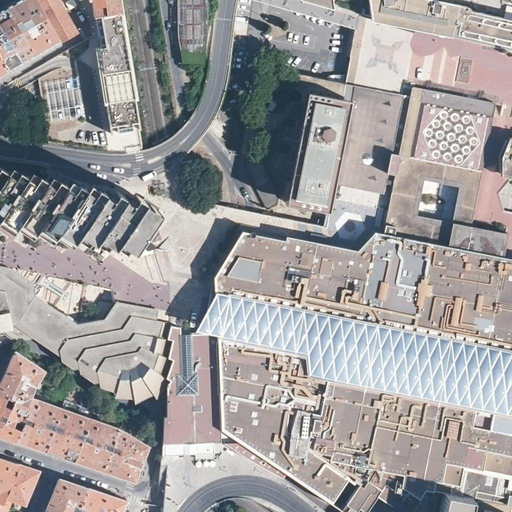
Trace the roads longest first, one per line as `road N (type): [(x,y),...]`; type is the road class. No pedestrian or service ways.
road 1 (tertiary): [(163,0),(184,106),(259,222),(271,453),(281,482)]
road 2 (unclassified): [(0,163),(141,187),(161,284),(164,412)]
road 3 (unclassified): [(0,323),(285,511)]
road 4 (residential): [(164,412),(143,492),(0,443)]
road 5 (unclassified): [(26,150),(133,168),(163,159),(184,138)]
road 6 (unclassified): [(184,138),(144,156),(26,150)]
road 7 (unclassified): [(184,138),(210,97),(227,0)]
